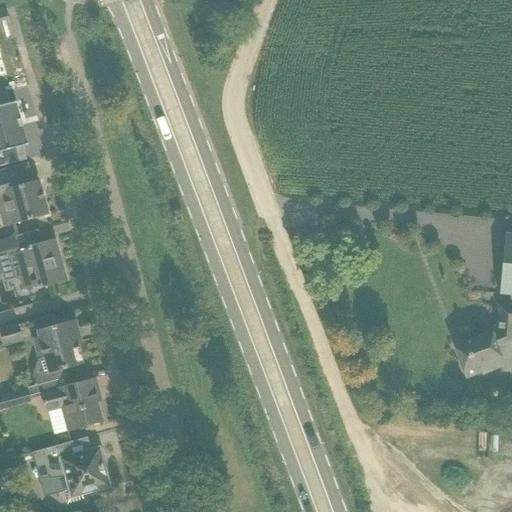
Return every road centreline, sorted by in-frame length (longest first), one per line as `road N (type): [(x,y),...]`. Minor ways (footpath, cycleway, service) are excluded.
road 1 (primary): [(111,0),(312,511)]
road 2 (primary): [(342,511),(147,0)]
road 3 (residential): [(186,511),(69,38)]
road 4 (track): [(383,511),(266,206)]
road 5 (unclassified): [(266,206),(243,149),(237,106),(240,69),(266,0)]
